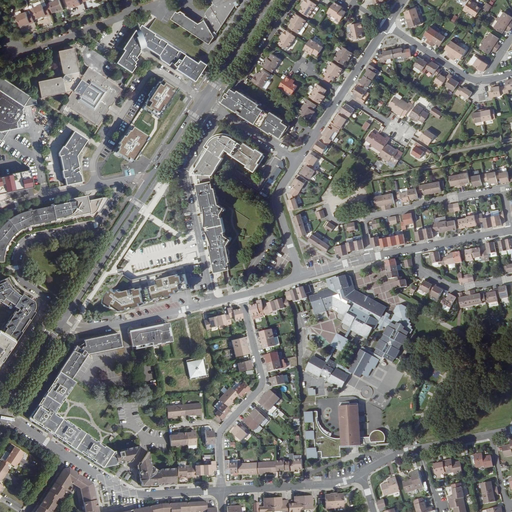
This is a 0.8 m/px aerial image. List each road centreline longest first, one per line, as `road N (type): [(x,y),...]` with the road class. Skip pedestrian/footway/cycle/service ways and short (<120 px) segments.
road 1 (secondary): [(62,322),(206,101)]
road 2 (residential): [(95,185),(94,159),(147,74),(158,71),(201,97)]
road 3 (residential): [(62,322),(127,323),(240,295)]
road 4 (residential): [(511,230),(494,190),(361,217)]
road 5 (secondary): [(146,181),(57,319)]
road 6 (residential): [(221,430),(263,384),(240,295)]
road 7 (unclassified): [(362,472),(335,483),(219,490)]
road 8 (residential): [(7,50),(28,53),(129,12)]
road 9 (residential): [(297,277),(275,207),(296,160)]
road 10 (secondary): [(206,101),(273,0)]
road 11 (residential): [(416,248),(420,271),(456,288),(511,277)]
